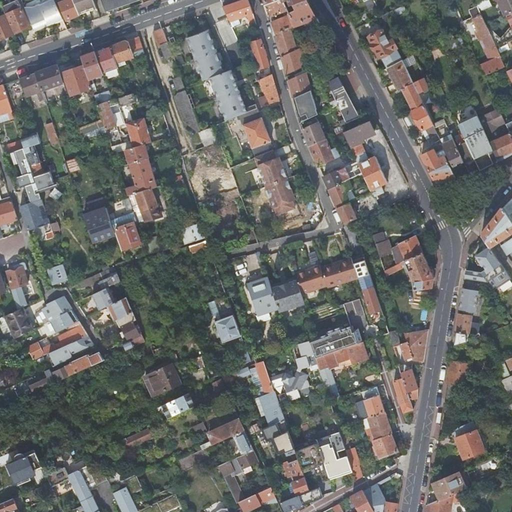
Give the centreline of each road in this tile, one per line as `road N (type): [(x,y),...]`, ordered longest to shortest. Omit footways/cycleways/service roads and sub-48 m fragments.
road 1 (residential): [(256,0),(296,134),(337,227),(213,256)]
road 2 (secondary): [(323,0),(451,241)]
road 3 (residential): [(0,156),(45,293),(64,291),(106,356)]
road 4 (secondary): [(451,241),(419,453)]
road 5 (tertiary): [(0,69),(196,0)]
road 6 (residential): [(371,333),(401,425),(419,453)]
road 7 (residential): [(419,453),(310,511)]
